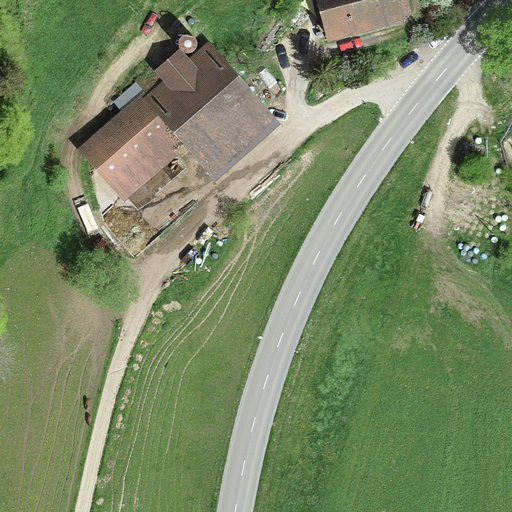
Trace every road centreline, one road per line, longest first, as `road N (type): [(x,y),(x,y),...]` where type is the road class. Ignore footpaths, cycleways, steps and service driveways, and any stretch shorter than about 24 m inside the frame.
road 1 (track): [(419,101),(354,99),(312,118),(167,261),(138,306),(120,356),(81,511)]
road 2 (primary): [(236,511),(252,427),(304,274),(338,205),(419,101)]
road 3 (primary): [(505,0),(419,101)]
